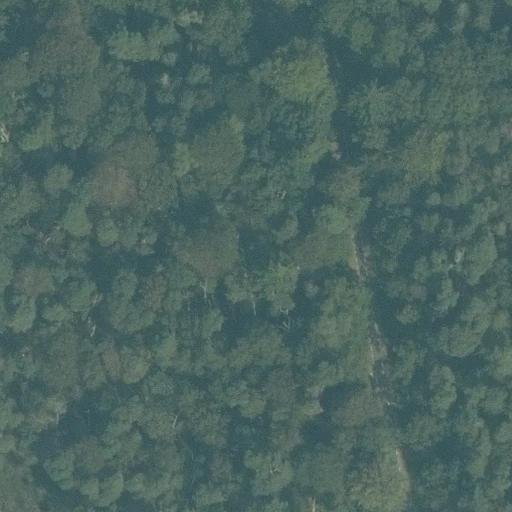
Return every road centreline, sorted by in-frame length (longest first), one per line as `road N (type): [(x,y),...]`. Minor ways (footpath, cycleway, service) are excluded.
road 1 (tertiary): [(398,511),(330,91)]
road 2 (unclassified): [(330,91),(511,98)]
road 3 (tertiary): [(330,91),(286,28),(251,0)]
